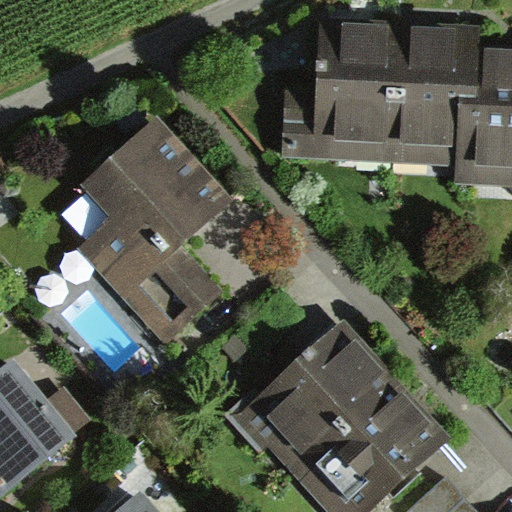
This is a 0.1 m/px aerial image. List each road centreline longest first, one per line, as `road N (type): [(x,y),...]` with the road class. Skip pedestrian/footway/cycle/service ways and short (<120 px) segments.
road 1 (residential): [(255,173),(511,456)]
road 2 (track): [(242,0),(0,114)]
